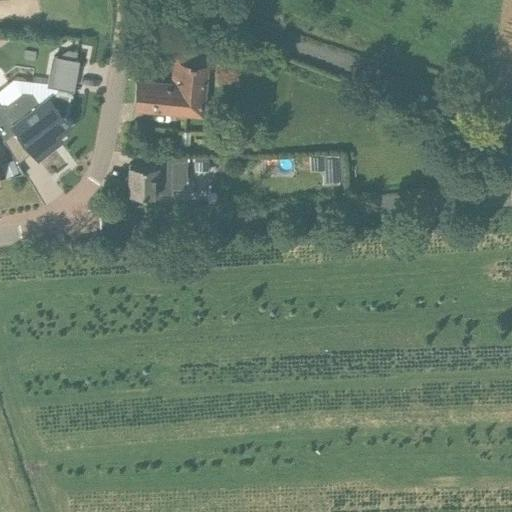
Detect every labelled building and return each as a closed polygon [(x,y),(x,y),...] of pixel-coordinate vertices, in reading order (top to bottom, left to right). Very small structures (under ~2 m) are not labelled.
[(215,68),(216,45),(199,45),(175,44),(173,85),(136,82),(134,105),(199,113),(204,68),(215,68)] [(76,62),(77,52),(68,50),(60,57),(52,55),(47,84),(72,89),(77,62),(76,62)] [(39,105),(30,94),(22,94),(7,106),(0,104),(0,132),(4,139),(17,130),(38,157),(50,148),(46,142),(69,124),(48,97),(39,105)] [(340,155),(325,155),(325,169),(340,169),(340,155)] [(187,188),(187,156),(167,156),(167,165),(157,166),(157,164),(129,164),(128,192),(172,193),(172,188),(187,188)] [(1,164),(6,177),(19,172),(14,159),(1,164)] [(209,159),(196,159),(196,173),(209,173),(209,159)]
